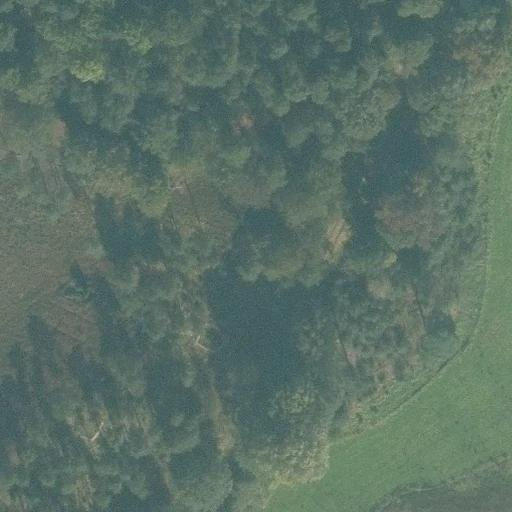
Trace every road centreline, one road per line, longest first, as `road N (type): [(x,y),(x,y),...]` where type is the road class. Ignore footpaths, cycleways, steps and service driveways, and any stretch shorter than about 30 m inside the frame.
road 1 (track): [(334,229),(0,69)]
road 2 (track): [(334,229),(195,511)]
road 3 (track): [(446,0),(334,229)]
